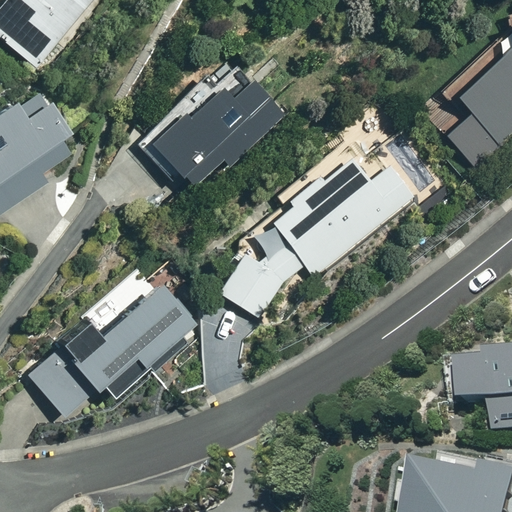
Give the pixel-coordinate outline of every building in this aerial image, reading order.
[(0,0),(0,34),(36,65),(90,0),(0,0)] [(444,83),(489,139),(511,120),(511,12),(490,30),(498,41),(444,83)] [(137,142),(177,188),(217,153),(227,164),(287,112),(247,67),(224,87),(213,75),(137,142)] [(4,86),(0,88),(0,206),(48,174),(37,159),(62,142),(29,94),(16,103),(4,86)] [(349,148),(265,211),(301,258),(313,275),(418,197),(387,156),(366,172),(349,148)] [(301,258),(265,211),(242,228),(211,287),(256,314),(275,277),(301,258)] [(17,361),(58,407),(91,377),(109,396),(193,321),(149,272),(93,321),(79,306),(17,361)] [(467,401),(492,399),(495,431),(511,429),(511,349),(463,355),(467,401)] [(477,469),(410,458),(400,511),(504,511),(511,470),(478,464),(477,469)]
